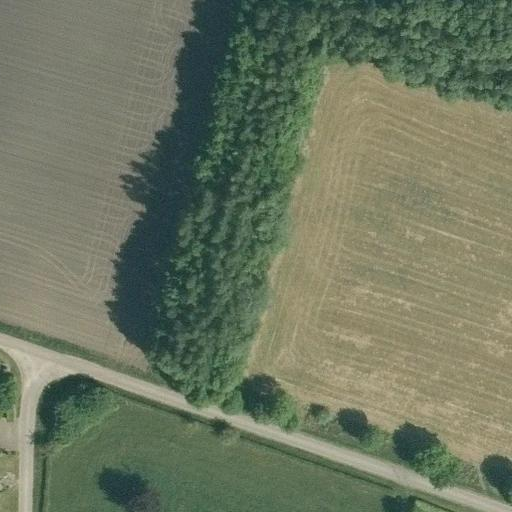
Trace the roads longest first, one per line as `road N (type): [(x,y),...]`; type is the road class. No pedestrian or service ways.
road 1 (unclassified): [(495,511),(38,359)]
road 2 (unclassified): [(23,511),(23,420),(38,359)]
